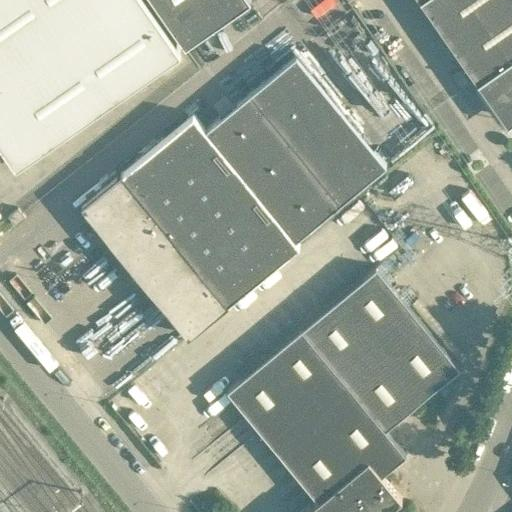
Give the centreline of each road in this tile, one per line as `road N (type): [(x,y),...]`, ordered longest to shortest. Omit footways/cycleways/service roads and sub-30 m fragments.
road 1 (unknown): [(0,249),(267,35),(274,20),(269,0)]
road 2 (unknown): [(144,503),(171,479),(177,400),(187,377),(357,221)]
road 3 (unclassified): [(151,511),(0,318)]
